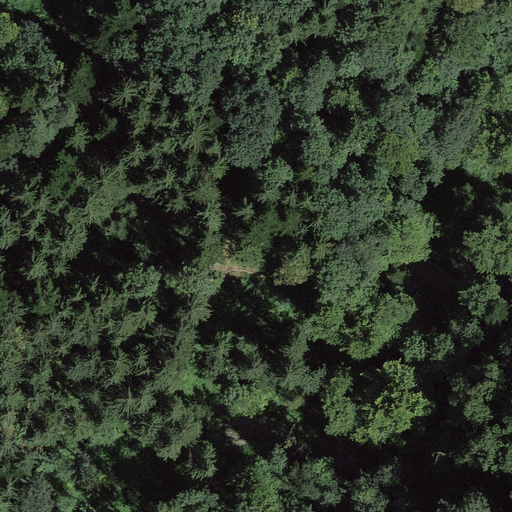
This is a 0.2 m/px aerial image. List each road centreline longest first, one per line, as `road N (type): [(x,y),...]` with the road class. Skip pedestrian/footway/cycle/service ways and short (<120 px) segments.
road 1 (track): [(0,175),(223,42),(259,0)]
road 2 (track): [(511,348),(422,491),(393,511)]
